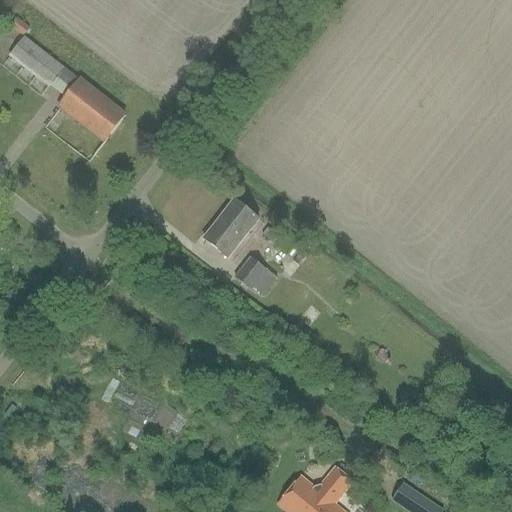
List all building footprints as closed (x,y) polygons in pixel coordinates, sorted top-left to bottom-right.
[(24,38),(30,29),(17,19),(11,27),(24,38)] [(25,38),(8,59),(48,91),(52,86),(67,98),(59,108),(105,144),(126,118),(81,82),(25,38)] [(232,198),(201,238),(226,257),(257,217),(232,198)] [(249,257),(233,277),(261,299),(277,279),(249,257)] [(335,469),(317,492),(301,479),(278,506),(285,511),(342,511),(335,505),(353,484),(335,469)] [(442,511),(404,486),(393,502),(407,511),(442,511)]
